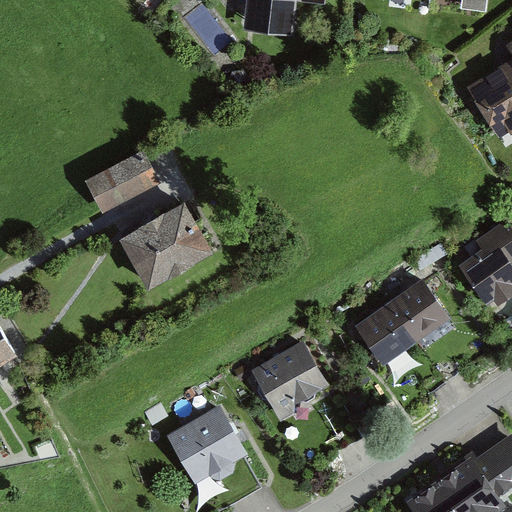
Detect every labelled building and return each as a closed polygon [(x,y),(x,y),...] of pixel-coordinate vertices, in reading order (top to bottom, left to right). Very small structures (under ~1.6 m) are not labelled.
[(255,0),(252,29),(303,35),(307,2),(333,5),(333,0),(255,0)] [(511,70),(477,92),(509,143),(511,141),(511,70)] [(160,183),(142,150),(87,180),(104,213),(160,183)] [(216,256),(187,203),(122,239),(151,291),(216,256)] [(511,225),(488,240),(496,254),(471,269),(493,306),(511,294),(511,225)] [(431,281),(366,329),(397,370),(462,322),(431,281)] [(0,361),(16,352),(0,326),(0,361)] [(312,343),(264,371),(291,417),(339,390),(312,343)] [(258,458),(230,409),(179,438),(207,487),(258,458)] [(492,511),(503,505),(473,462),(413,503),(418,511),(492,511)]
